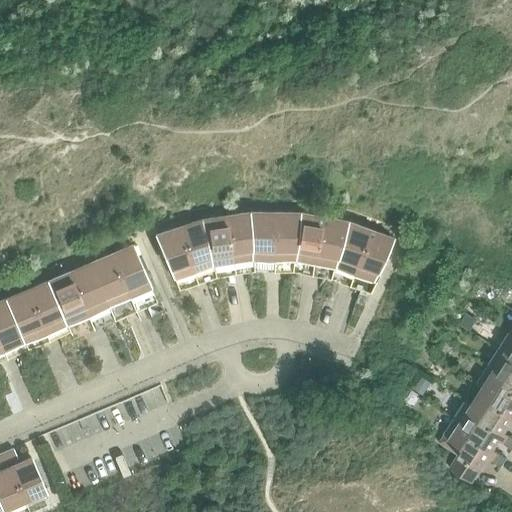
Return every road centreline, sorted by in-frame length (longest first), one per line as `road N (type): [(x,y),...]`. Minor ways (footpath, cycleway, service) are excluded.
road 1 (residential): [(0,430),(194,353)]
road 2 (residential): [(66,463),(246,385)]
road 3 (residential): [(138,233),(194,353)]
